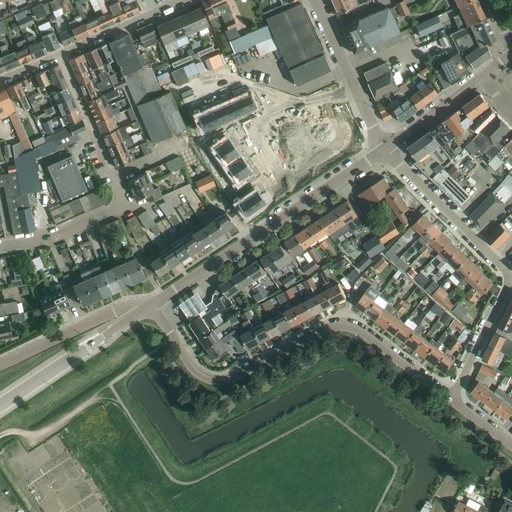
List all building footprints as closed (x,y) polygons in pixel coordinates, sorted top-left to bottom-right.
[(53,11),(61,8),(57,0),(53,0),(49,2),(53,11)] [(58,0),(63,12),(69,10),(64,0),(58,0)] [(101,28),(113,22),(103,0),(98,0),(104,14),(96,17),(101,28)] [(115,0),(111,2),(109,0),(103,0),(113,22),(126,17),(118,0),(115,0)] [(139,11),(135,2),(133,0),(128,0),(123,2),(122,0),(118,0),(126,17),(139,11)] [(225,0),(203,0),(201,1),(209,19),(220,13),(228,29),(236,25),(228,6),(225,0)] [(279,0),(281,5),(271,9),(274,14),(299,3),(297,0),(279,0)] [(329,0),(336,15),(345,11),(360,4),(368,0),(329,0)] [(400,17),(409,13),(403,0),(402,0),(395,4),(400,17)] [(469,25),(485,18),(477,0),(470,0),(458,6),(461,13),(452,16),(458,30),(463,27),(469,25)] [(38,15),(46,11),(43,4),(42,3),(34,6),(38,15)] [(296,85),(330,70),(323,54),(308,19),(309,18),(306,11),(304,11),(301,3),(299,3),(266,18),(274,36),(255,44),(259,56),(275,49),(279,48),(283,56),(289,70),(296,85)] [(393,18),(399,16),(394,6),(389,8),(393,18)] [(197,31),(209,26),(200,7),(189,12),(197,31)] [(353,53),(362,49),(389,37),(399,32),(393,18),(388,7),(341,27),(353,53)] [(186,36),(197,31),(189,12),(178,17),(186,36)] [(87,22),(83,13),(80,14),(88,34),(101,28),(96,17),(87,22)] [(20,19),(18,14),(14,15),(15,18),(20,28),(20,29),(34,23),(30,15),(20,19)] [(76,39),(88,34),(80,14),(74,16),(76,19),(68,22),(71,29),(76,39)] [(420,36),(441,26),(436,16),(415,25),(420,36)] [(175,41),(186,36),(178,17),(167,21),(175,41)] [(12,20),(13,22),(14,23),(12,23),(11,24),(14,31),(20,28),(15,18),(12,20)] [(490,55),(485,44),(495,40),(485,18),(469,25),(463,27),(458,30),(450,34),(458,52),(463,62),(465,66),(468,71),(490,55)] [(164,45),(165,45),(175,41),(167,21),(156,26),(164,45)] [(49,22),(38,26),(42,36),(45,42),(49,51),(59,46),(55,37),(49,22)] [(62,33),(57,23),(54,25),(57,31),(59,36),(63,45),(76,39),(71,29),(62,33)] [(144,47),(158,41),(155,34),(156,34),(151,23),(136,30),(144,47)] [(268,24),(229,41),(234,52),(238,51),(273,35),(268,24)] [(143,66),(132,43),(128,33),(108,42),(112,51),(122,75),(123,75),(136,105),(136,106),(152,143),(185,128),(169,91),(162,94),(149,63),(143,66)] [(36,43),(33,36),(28,38),(31,44),(28,45),(27,45),(33,58),(47,52),(43,43),(42,40),(36,43)] [(19,64),(33,58),(27,45),(28,45),(24,39),(16,43),(19,50),(14,53),(19,64)] [(96,48),(106,71),(111,69),(108,62),(113,60),(110,52),(106,43),(96,48)] [(9,55),(5,45),(0,47),(0,48),(3,56),(1,57),(6,70),(19,64),(14,53),(9,55)] [(106,71),(96,48),(85,53),(89,62),(92,69),(98,66),(101,73),(99,74),(102,81),(96,84),(99,90),(112,85),(113,85),(112,84),(109,76),(109,75),(108,75),(106,71)] [(443,89),(450,84),(450,83),(460,78),(468,71),(465,66),(463,62),(458,52),(449,58),(450,58),(440,63),(442,68),(440,68),(441,72),(436,74),(443,89)] [(79,84),(86,82),(90,80),(86,72),(82,62),(85,61),(82,54),(69,60),(79,84)] [(373,98),(391,90),(397,87),(391,74),(386,62),(363,72),(367,83),(373,98)] [(44,71),(49,82),(48,80),(50,79),(52,84),(54,83),(58,91),(62,89),(67,87),(58,65),(48,69),(44,71)] [(39,86),(49,82),(44,71),(34,75),(38,84),(39,86)] [(110,75),(109,76),(112,84),(119,81),(115,73),(110,75)] [(113,85),(112,85),(114,89),(117,88),(122,86),(126,84),(124,79),(119,81),(112,84),(113,85)] [(87,101),(97,97),(90,80),(86,82),(79,84),(87,101)] [(30,108),(23,91),(19,82),(7,87),(11,96),(13,100),(19,98),(25,110),(30,108)] [(399,86),(403,92),(407,88),(403,83),(399,86)] [(427,101),(437,94),(429,83),(419,90),(427,101)] [(416,110),(410,102),(403,92),(399,86),(398,87),(397,87),(391,90),(392,93),(398,102),(391,108),(388,103),(378,108),(383,121),(395,115),(400,122),(416,110)] [(58,91),(52,94),(56,104),(72,97),(67,87),(62,89),(58,91)] [(9,116),(16,112),(9,97),(5,88),(0,90),(0,117),(1,119),(9,116)] [(92,112),(109,105),(107,100),(120,94),(117,88),(114,89),(102,94),(97,97),(87,101),(92,112)] [(248,88),(236,93),(238,97),(239,97),(245,113),(256,108),(249,92),(248,88)] [(417,109),(427,101),(419,90),(409,97),(417,109)] [(467,127),(468,127),(474,121),(472,118),(489,105),(480,93),(445,120),(450,127),(458,137),(467,127)] [(61,114),(77,108),(72,97),(56,104),(51,106),(54,112),(59,110),(61,114)] [(238,97),(228,102),(235,117),(245,113),(239,97),(238,97)] [(360,133),(346,98),(277,128),(298,176),(360,133)] [(34,113),(40,110),(36,101),(30,104),(34,113)] [(218,106),(224,122),(235,117),(228,102),(218,106)] [(109,105),(92,112),(96,123),(112,116),(118,114),(119,113),(116,106),(112,108),(110,104),(109,105)] [(217,104),(206,109),(207,111),(207,110),(214,126),(224,122),(218,106),(217,104)] [(131,107),(126,109),(131,120),(136,118),(131,107)] [(476,137),(498,114),(490,107),(469,129),(467,127),(458,137),(454,140),(459,145),(468,136),(470,137),(473,134),(475,136),(476,137)] [(66,126),(72,123),(81,119),(77,108),(61,114),(66,126)] [(37,125),(40,124),(37,118),(45,115),(43,110),(35,113),(33,115),(37,125)] [(207,111),(196,115),(203,131),(214,126),(207,110),(207,111)] [(31,148),(16,112),(9,116),(20,142),(12,145),(13,155),(31,148)] [(112,116),(96,123),(101,134),(116,127),(114,121),(120,118),(118,114),(112,116)] [(511,138),(511,128),(504,120),(498,114),(476,137),(475,136),(465,147),(473,155),(480,149),(491,160),(511,138)] [(133,129),(136,128),(139,126),(137,120),(131,123),(133,129)] [(457,156),(447,143),(454,137),(455,138),(453,140),(454,140),(458,137),(456,135),(450,127),(445,120),(430,131),(442,146),(449,156),(452,159),(452,160),(457,156)] [(43,129),(47,127),(51,126),(49,121),(42,123),(43,125),(42,125),(43,129)] [(73,125),(51,134),(51,135),(57,148),(66,145),(70,143),(79,139),(76,132),(86,128),(82,121),(73,125)] [(107,146),(122,140),(122,139),(117,129),(111,131),(102,135),(107,146)] [(460,206),(467,200),(470,196),(443,169),(452,159),(449,156),(442,146),(430,131),(408,147),(417,159),(415,162),(460,206)] [(31,141),(34,147),(34,148),(36,147),(46,142),(44,138),(43,136),(31,141)] [(111,157),(127,150),(125,146),(133,143),(130,136),(122,139),(122,140),(107,146),(111,157)] [(227,137),(211,148),(217,158),(219,156),(234,146),(227,137)] [(491,160),(488,163),(495,170),(504,161),(502,158),(506,153),(511,159),(511,138),(491,160)] [(145,154),(151,152),(146,142),(140,145),(145,154)] [(234,146),(219,156),(225,165),(240,155),(234,146)] [(31,149),(13,157),(14,162),(33,159),(35,158),(33,148),(31,149)] [(128,154),(127,150),(111,157),(116,168),(131,161),(135,159),(132,153),(128,154)] [(62,201),(86,190),(71,154),(46,165),(62,201)] [(225,165),(223,166),(229,175),(246,164),(240,155),(225,165)] [(171,173),(183,167),(179,156),(165,163),(168,169),(169,169),(171,173)] [(34,166),(33,159),(14,162),(15,166),(15,169),(34,166)] [(246,164),(229,175),(236,184),(253,173),(246,164)] [(511,169),(502,182),(511,191),(511,169)] [(7,173),(0,173),(0,186),(3,186),(7,185),(9,194),(6,199),(11,225),(13,235),(35,230),(33,220),(30,206),(29,204),(36,203),(33,191),(33,190),(21,193),(19,181),(8,183),(7,173)] [(131,191),(150,183),(145,173),(136,177),(127,181),(131,191)] [(93,186),(88,175),(84,177),(89,188),(93,186)] [(210,175),(195,181),(200,192),(216,186),(210,175)] [(384,177),(374,184),(358,194),(366,207),(384,195),(396,188),(394,186),(391,185),(390,186),(384,177)] [(501,183),(469,215),(481,227),(511,194),(511,191),(502,182),(501,183)] [(152,189),(150,183),(131,191),(135,200),(146,195),(149,202),(161,196),(157,187),(152,189)] [(257,190),(247,196),(256,209),(258,208),(259,207),(265,202),(259,194),(264,190),(262,186),(257,190)] [(384,195),(398,216),(409,208),(396,188),(384,195)] [(98,206),(104,203),(104,202),(105,202),(99,189),(92,192),(98,206)] [(92,209),(98,206),(92,192),(86,195),(92,209)] [(86,211),(92,209),(86,195),(79,198),(85,211),(86,211)] [(164,199),(168,207),(176,203),(172,195),(164,199)] [(247,196),(237,203),(246,216),(252,212),(253,211),(256,209),(247,196)] [(85,211),(79,198),(73,200),(79,214),(85,212),(85,211)] [(73,217),(79,214),(73,200),(67,203),(73,217)] [(195,216),(192,211),(189,213),(181,200),(177,203),(188,220),(195,216)] [(353,208),(347,200),(336,207),(342,216),(347,223),(346,223),(347,224),(351,222),(350,220),(357,215),(358,217),(363,214),(357,205),(353,208)] [(67,220),(73,217),(67,203),(61,206),(67,220)] [(62,222),(67,220),(61,206),(60,206),(55,208),(62,222)] [(342,234),(350,229),(347,224),(346,223),(347,223),(342,216),(336,207),(328,213),(342,234)] [(55,225),(62,222),(55,208),(49,211),(55,225)] [(160,231),(155,224),(146,210),(137,216),(146,229),(150,227),(155,234),(160,231)] [(215,219),(223,232),(234,224),(226,212),(215,219)] [(342,234),(328,213),(320,218),(329,232),(328,232),(330,234),(334,240),(342,234)] [(422,235),(433,224),(423,214),(403,234),(407,238),(416,229),(422,235)] [(135,240),(145,234),(134,215),(126,220),(135,240)] [(406,217),(401,221),(405,227),(410,223),(406,217)] [(317,240),(328,232),(329,232),(320,218),(308,226),(317,240)] [(110,237),(123,231),(117,219),(104,225),(110,237)] [(212,239),(223,232),(215,219),(204,227),(212,239)] [(383,242),(399,232),(392,222),(376,232),(383,242)] [(496,249),(511,234),(502,225),(504,224),(502,222),(486,239),(496,249)] [(431,243),(442,232),(433,224),(422,235),(431,243)] [(305,248),(310,245),(317,240),(308,226),(296,234),(305,248)] [(193,234),(201,246),(212,239),(204,227),(193,234)] [(440,252),(444,247),(450,241),(442,232),(431,243),(427,247),(422,252),(426,256),(430,251),(430,252),(435,247),(440,252)] [(81,262),(92,257),(82,234),(72,238),(81,262)] [(182,241),(191,253),(201,246),(193,234),(182,241)] [(294,257),(295,257),(299,254),(298,252),(305,248),(296,234),(285,242),(290,251),(294,257)] [(377,235),(363,245),(371,257),(385,247),(377,235)] [(323,249),(328,245),(324,240),(319,244),(323,249)] [(171,248),(179,261),(191,253),(182,241),(171,248)] [(448,260),(455,253),(459,249),(450,241),(444,247),(440,252),(448,260)] [(146,260),(149,259),(143,245),(140,247),(146,260)] [(281,245),(270,251),(281,267),(291,261),(286,253),(281,245)] [(160,255),(169,268),(179,261),(171,248),(160,255)] [(312,249),(307,252),(315,264),(316,263),(320,260),(312,248),(312,249)] [(389,257),(393,253),(389,249),(385,253),(389,257)] [(462,263),(468,258),(459,249),(455,253),(448,260),(444,265),(444,264),(439,269),(443,272),(451,263),(457,269),(462,263)] [(270,251),(260,258),(266,266),(271,274),(281,267),(270,251)] [(315,264),(307,252),(304,254),(309,262),(302,267),(307,275),(318,267),(316,263),(315,264)] [(39,269),(45,267),(40,255),(34,258),(39,269)] [(158,275),(169,268),(160,255),(149,263),(158,275)] [(144,278),(135,257),(122,263),(130,281),(136,279),(137,281),(144,278)] [(409,265),(400,257),(396,262),(404,270),(409,265)] [(34,272),(39,269),(34,258),(29,260),(34,272)] [(461,282),(476,266),(468,258),(462,263),(457,269),(452,273),(457,278),(461,282)] [(97,262),(96,260),(94,261),(95,263),(89,266),(101,294),(106,291),(107,294),(111,292),(110,290),(111,289),(103,272),(102,272),(99,265),(98,262),(97,262)] [(260,283),(257,278),(266,272),(263,268),(258,260),(245,268),(265,298),(269,296),(261,283),(260,283)] [(362,260),(357,265),(362,271),(367,265),(362,260)] [(131,284),(130,281),(122,263),(113,268),(121,285),(126,283),(127,285),(130,284),(131,284)] [(418,263),(413,268),(419,274),(424,269),(418,263)] [(102,296),(101,294),(89,266),(88,266),(89,269),(92,277),(84,281),(91,298),(97,296),(98,298),(101,297),(102,296)] [(474,285),(478,281),(485,274),(476,266),(461,282),(465,286),(469,281),(474,285)] [(121,288),(120,286),(121,285),(113,268),(103,272),(111,289),(116,287),(117,289),(120,288),(121,288)] [(265,298),(245,268),(232,277),(240,289),(249,283),(252,289),(255,294),(253,296),(257,302),(265,298)] [(352,281),(353,280),(360,273),(355,268),(347,276),(352,281)] [(332,286),(329,281),(324,270),(317,274),(323,284),(326,289),(333,303),(346,297),(341,288),(338,283),(332,286)] [(292,284),(296,281),(298,280),(293,273),(288,277),(292,284)] [(442,274),(437,280),(441,284),(446,278),(442,274)] [(482,294),(493,283),(485,274),(478,281),(474,285),(469,290),(470,290),(465,294),(474,303),(478,298),(473,293),(477,289),(482,294)] [(227,308),(233,304),(228,297),(240,289),(232,277),(220,285),(221,286),(215,290),(216,292),(227,308)] [(287,287),(292,284),(288,277),(282,281),(287,287)] [(320,293),(311,277),(307,279),(312,287),(311,287),(315,295),(316,295),(316,296),(323,309),(333,303),(326,289),(320,293)] [(307,289),(311,287),(312,287),(307,279),(303,281),(307,289)] [(384,294),(388,287),(377,280),(372,286),(384,294)] [(91,298),(84,281),(83,281),(73,285),(82,305),(81,302),(87,300),(88,302),(91,301),(92,301),(91,298)] [(430,293),(436,287),(432,283),(426,289),(430,293)] [(356,304),(366,312),(380,293),(370,285),(356,304)] [(58,311),(69,306),(65,297),(61,287),(50,292),(58,311)] [(290,288),(287,290),(291,298),(295,296),(294,296),(290,288)] [(440,303),(445,297),(437,289),(432,295),(440,303)] [(286,300),(291,298),(287,290),(282,292),(286,300)] [(47,315),(58,311),(50,292),(39,297),(40,300),(43,306),(47,315)] [(205,309),(206,305),(198,292),(180,304),(190,319),(205,309)] [(206,311),(211,318),(227,308),(216,292),(213,294),(212,301),(206,305),(205,309),(206,311)] [(5,303),(3,294),(0,294),(0,314),(18,311),(16,301),(5,303)] [(313,314),(323,309),(316,296),(316,295),(315,295),(305,300),(313,314)] [(372,303),(366,312),(375,319),(384,308),(380,304),(384,299),(379,295),(372,303)] [(449,311),(454,305),(445,297),(440,303),(449,311)] [(270,309),(274,307),(270,299),(266,301),(270,309)] [(402,305),(405,302),(402,299),(399,303),(399,302),(395,308),(398,310),(398,311),(402,305)] [(295,306),(302,320),(313,314),(305,300),(295,306)] [(266,301),(262,303),(263,307),(266,311),(270,309),(266,301)] [(437,312),(441,307),(436,302),(431,308),(437,312)] [(460,319),(469,311),(460,302),(452,311),(460,319)] [(375,319),(385,327),(394,315),(398,310),(395,308),(388,303),(384,308),(375,319)] [(292,325),(302,320),(295,306),(284,311),(292,325)] [(219,314),(225,322),(231,317),(225,310),(219,314)] [(249,320),(253,317),(249,310),(245,312),(249,320)] [(200,338),(217,327),(211,318),(206,311),(189,322),(200,338)] [(282,331),(292,325),(284,311),(274,317),(282,331)] [(419,323),(422,320),(427,314),(423,311),(414,323),(413,321),(409,326),(404,323),(395,334),(405,342),(419,323)] [(11,321),(24,319),(23,312),(10,315),(11,321)] [(249,320),(245,312),(240,314),(244,322),(243,323),(244,324),(243,324),(247,331),(240,335),(248,348),(261,342),(253,328),(249,320)] [(511,318),(504,314),(498,327),(496,332),(511,339),(511,332),(511,329),(511,318)] [(395,334),(404,323),(394,315),(385,327),(395,334)] [(271,336),(282,331),(274,317),(263,322),(271,336)] [(450,324),(455,328),(459,323),(454,319),(450,324)] [(217,327),(200,338),(206,348),(220,339),(216,334),(232,324),(229,320),(217,327)] [(11,334),(9,322),(0,323),(0,338),(10,337),(11,341),(15,340),(15,339),(18,338),(17,333),(11,334)] [(261,342),(271,336),(263,322),(253,328),(261,342)] [(405,342),(415,349),(421,342),(424,338),(420,334),(425,327),(419,323),(405,342)] [(220,339),(206,348),(213,358),(218,354),(220,357),(228,351),(223,344),(237,335),(235,330),(220,339)] [(511,339),(496,332),(495,332),(482,359),(493,364),(499,351),(511,357),(511,356),(511,339)] [(438,348),(446,337),(443,334),(437,342),(425,356),(435,364),(439,359),(444,352),(438,348)] [(453,352),(461,342),(455,337),(447,348),(453,352)] [(429,341),(424,338),(421,342),(415,349),(425,356),(437,342),(432,338),(429,341)] [(238,343),(235,345),(239,353),(245,350),(241,342),(238,343)] [(445,372),(454,360),(444,352),(439,359),(435,364),(445,372)] [(482,364),(479,370),(479,371),(488,375),(494,378),(497,372),(482,364)] [(494,393),(487,387),(479,381),(471,391),(486,403),(494,393)] [(494,393),(486,403),(496,410),(503,400),(508,395),(499,387),(494,393)] [(503,400),(496,410),(507,419),(511,414),(511,415),(511,397),(508,395),(503,400)] [(501,476),(505,467),(500,465),(496,473),(501,476)] [(468,483),(465,490),(471,493),(474,486),(468,483)] [(485,511),(488,508),(469,498),(466,505),(459,502),(453,511),(485,511)] [(511,511),(511,504),(505,500),(498,511),(511,511)] [(426,511),(429,506),(425,503),(419,511),(426,511)]
